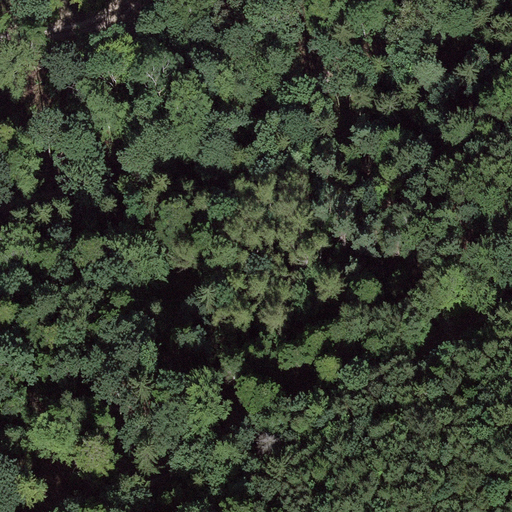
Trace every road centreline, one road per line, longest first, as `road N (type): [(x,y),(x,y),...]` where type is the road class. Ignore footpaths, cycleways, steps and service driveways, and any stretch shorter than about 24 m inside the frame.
road 1 (track): [(0,209),(172,162),(497,0)]
road 2 (track): [(511,313),(414,372),(82,511)]
road 3 (track): [(137,0),(86,29),(0,37)]
